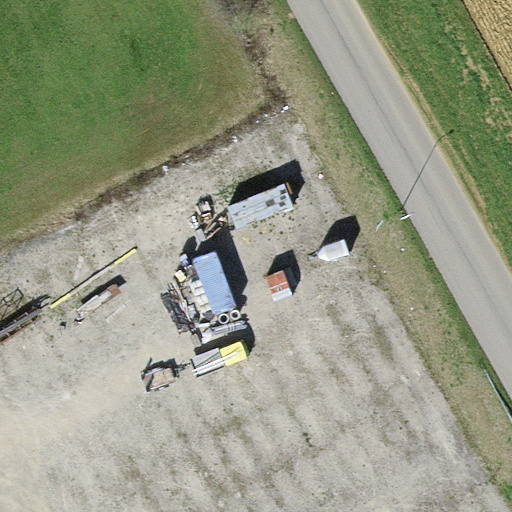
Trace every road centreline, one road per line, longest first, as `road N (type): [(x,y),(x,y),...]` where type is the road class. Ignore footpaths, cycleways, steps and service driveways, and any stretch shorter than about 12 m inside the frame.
road 1 (unclassified): [(511,335),(323,0)]
road 2 (unknown): [(0,424),(262,285)]
